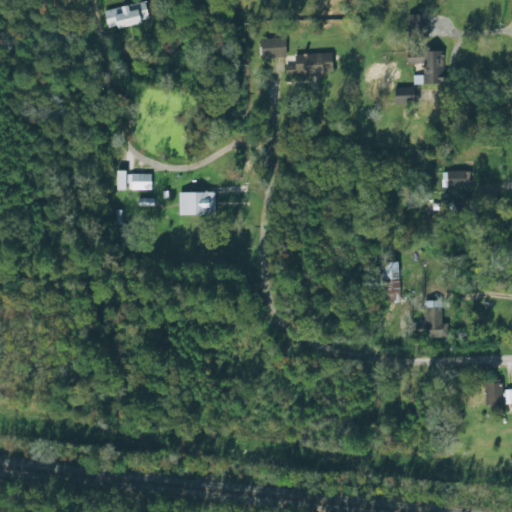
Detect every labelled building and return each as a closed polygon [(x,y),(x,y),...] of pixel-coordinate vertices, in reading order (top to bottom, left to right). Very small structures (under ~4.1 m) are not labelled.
[(104,10),(108,29),(149,21),(146,2),(104,10)] [(426,14),(409,14),(409,38),(426,38),(426,14)] [(286,58),(286,38),(261,38),(261,58),(286,58)] [(408,50),(408,63),(423,63),(423,83),(445,84),(445,51),(408,50)] [(294,74),(333,74),(333,53),(294,53),(294,74)] [(371,78),(396,78),(396,63),(371,63),(371,78)] [(396,88),(396,104),(415,104),(415,88),(396,88)] [(152,173),(129,173),(129,170),(118,170),(118,190),(152,190),(152,173)] [(215,214),(215,191),(179,191),(179,214),(215,214)] [(400,262),(384,262),(384,293),(400,293),(400,262)] [(424,301),(424,337),(448,337),(448,323),(443,323),(443,301),(424,301)] [(502,405),(502,380),(484,380),(484,405),(502,405)]
